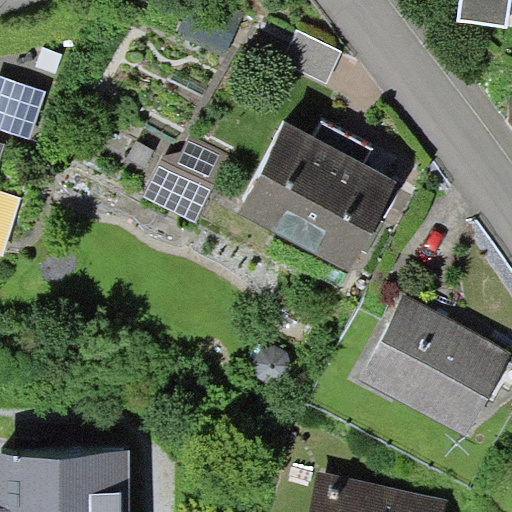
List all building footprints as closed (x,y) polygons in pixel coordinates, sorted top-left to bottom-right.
[(223,55),(246,11),(224,0),(197,0),(179,34),(223,55)] [(511,0),(461,0),(458,21),(506,28),(509,0),(511,0)] [(345,51),(296,28),(279,62),(328,86),(345,51)] [(0,128),(31,139),(47,90),(0,76),(0,128)] [(315,136),(284,120),(239,213),(351,272),(397,181),(364,164),(315,136)] [(315,136),(364,164),(372,149),(323,122),(315,136)] [(213,184),(229,153),(191,135),(182,152),(164,155),(145,196),(196,223),(215,184),(213,184)] [(146,166),(154,150),(137,140),(128,157),(146,166)] [(511,350),(405,295),(360,380),(469,436),(511,353),(511,350)] [(0,511),(127,511),(127,451),(0,451),(0,511)] [(319,471),(310,511),(445,511),(448,502),(319,471)]
